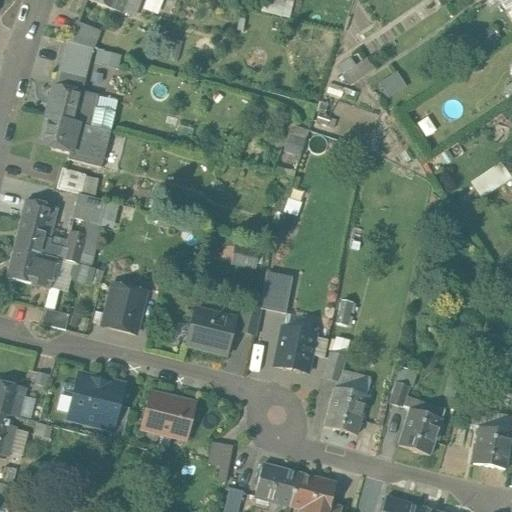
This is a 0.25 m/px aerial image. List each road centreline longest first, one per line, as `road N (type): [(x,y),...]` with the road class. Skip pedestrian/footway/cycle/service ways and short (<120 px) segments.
road 1 (residential): [(0,335),(244,394),(295,435),(508,505)]
road 2 (residential): [(0,127),(37,0)]
